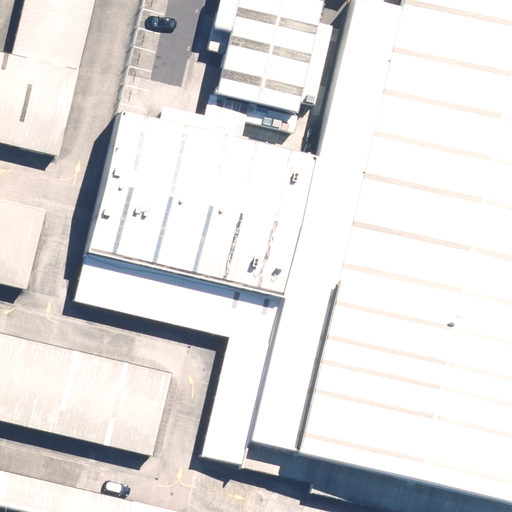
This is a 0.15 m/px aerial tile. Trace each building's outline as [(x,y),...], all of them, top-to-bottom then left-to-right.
[(22,0),(9,56),(0,54),(0,143),(56,157),(93,0),(22,0)] [(324,0),(238,0),(214,99),(297,118),(324,0)] [(511,0),(403,0),(295,452),(511,503),(511,0)] [(318,161),(117,114),(72,301),(273,349),(318,161)] [(41,210),(0,200),(0,285),(22,291),(41,210)] [(164,374),(0,335),(0,423),(144,458),(164,374)] [(154,511),(0,475),(0,508),(16,511),(154,511)]
